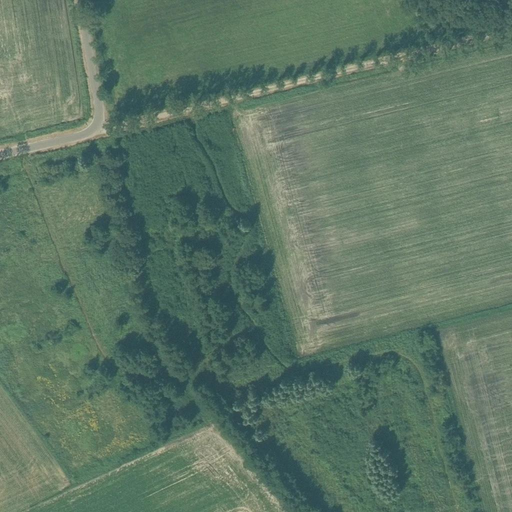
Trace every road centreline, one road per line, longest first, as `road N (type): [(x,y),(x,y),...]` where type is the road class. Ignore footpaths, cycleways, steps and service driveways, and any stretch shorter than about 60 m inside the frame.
road 1 (track): [(87,131),(511,28)]
road 2 (unclassified): [(0,153),(87,131),(96,118),(80,0)]
